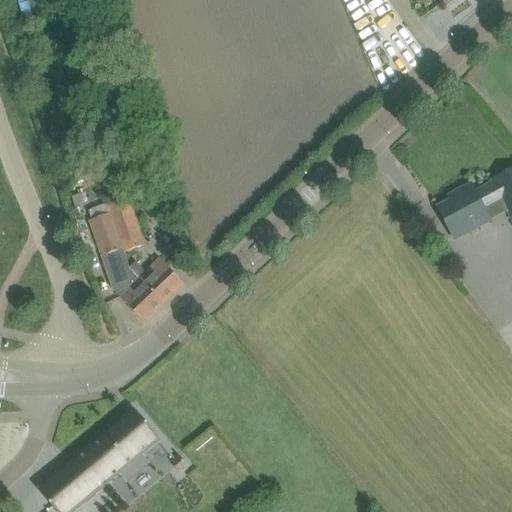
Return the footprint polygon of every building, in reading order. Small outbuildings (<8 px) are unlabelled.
[(452,202),(439,209),(449,226),(453,233),(456,239),(491,221),(488,215),(485,209),(503,200),(511,217),(511,169),(492,180),(493,183),(476,192),(475,190),(472,184),(457,192),(460,198),(452,202)] [(81,195),(71,199),(75,210),(85,207),(81,195)] [(109,207),(112,215),(126,254),(145,247),(128,200),(109,207)] [(108,204),(92,209),(96,220),(112,215),(109,207),(108,204)] [(116,276),(131,271),(126,254),(112,215),(96,220),(91,222),(103,258),(109,256),(116,276)] [(131,271),(139,280),(140,278),(165,304),(185,285),(161,259),(146,273),(137,264),(131,271)] [(140,278),(139,280),(120,297),(144,323),(165,304),(140,278)] [(135,409),(39,489),(57,511),(75,511),(120,474),(127,482),(150,463),(143,455),(160,441),(161,441),(135,409)] [(180,457),(172,463),(180,473),(188,466),(180,457)]
